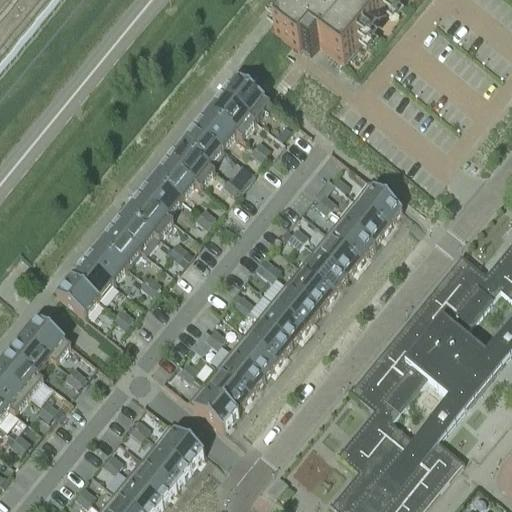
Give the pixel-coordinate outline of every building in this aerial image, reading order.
[(301,0),(289,15),(273,35),(299,56),(302,53),(310,59),(318,49),(343,70),(400,0),(301,0)] [(235,80),(221,98),(255,126),(270,109),(235,80)] [(221,98),(207,115),(236,138),(236,139),(241,143),(255,126),(221,98)] [(207,115),(193,132),(222,155),(236,139),(236,138),(207,115)] [(193,132),(180,148),(208,172),(209,171),(222,155),(193,132)] [(276,143),(281,148),(290,137),(285,132),(276,143)] [(180,148),(166,165),(195,189),(194,189),(200,194),(214,176),(209,171),(208,172),(180,148)] [(259,148),(254,153),(265,162),(270,157),(259,148)] [(265,162),(254,153),(250,159),(261,168),(265,162)] [(166,165),(152,182),(181,205),(194,189),(195,189),(166,165)] [(231,181),(227,187),(238,196),(242,190),(231,181)] [(152,182),(138,199),(167,222),(168,222),(181,205),(152,182)] [(333,190),(344,199),(349,194),(338,185),(333,190)] [(238,196),(227,187),(222,192),(233,201),(238,196)] [(367,189),(353,206),(387,234),(402,217),(367,189)] [(138,199),(125,216),(153,239),(153,240),(159,244),(173,227),(168,222),(167,222),(138,199)] [(324,201),(319,207),(330,216),(335,211),(324,201)] [(353,206),(339,223),(374,251),(387,234),(353,206)] [(330,216),(319,207),(315,212),(326,221),(330,216)] [(204,215),(199,220),(210,229),(215,224),(204,215)] [(125,216),(111,232),(140,256),(153,240),(153,239),(125,216)] [(210,229),(199,220),(195,226),(206,235),(210,229)] [(339,223),(326,240),(360,268),(374,251),(339,223)] [(111,232),(97,249),(126,273),(140,256),(111,232)] [(297,235),(292,240),(303,249),(307,244),(297,235)] [(303,249),(292,240),(287,246),(298,255),(303,249)] [(326,240),(312,256),(346,285),(360,268),(326,240)] [(373,417),(338,460),(337,459),(335,460),(357,478),(340,500),(330,509),(328,511),(329,511),(426,511),(452,480),(459,475),(462,471),(464,469),(463,469),(437,448),(511,357),(511,248),(485,281),(460,261),(458,263),(451,274),(360,385),(356,388),(350,394),(348,396),(373,417)] [(97,249),(83,266),(112,289),(126,273),(97,249)] [(176,249),(172,254),(183,263),(187,258),(176,249)] [(183,263),(172,254),(167,260),(178,269),(183,263)] [(297,274),(303,279),(304,278),(333,301),(346,285),(312,256),(297,274)] [(83,266),(70,282),(99,306),(112,289),(83,266)] [(269,268),(264,274),(275,283),(280,277),(269,268)] [(275,283),(264,274),(260,279),(271,288),(275,283)] [(303,279),(291,294),(290,295),(319,318),(333,301),(304,278),(303,279)] [(99,306),(70,282),(56,299),(85,323),(99,306)] [(149,282),(144,288),(155,297),(160,291),(149,282)] [(155,297),(144,288),(140,293),(151,302),(155,297)] [(285,289),(271,307),(305,335),(319,318),(290,295),(291,294),(285,289)] [(241,302),(237,308),(248,317),(252,311),(241,302)] [(271,307),(257,324),(291,352),(305,335),(271,307)] [(248,317),(237,308),(232,313),(243,322),(248,317)] [(121,316),(117,321),(128,330),(132,325),(121,316)] [(128,330),(117,321),(112,327),(123,336),(128,330)] [(50,366),(55,370),(71,351),(36,323),(22,341),(51,365),(50,366)] [(257,324),(243,341),(277,368),(291,352),(257,324)] [(214,336),(210,341),(221,350),(225,345),(214,336)] [(38,380),(50,366),(51,365),(22,341),(8,358),(37,381),(38,380)] [(221,350),(210,341),(205,347),(216,356),(221,350)] [(243,341),(229,357),(264,385),(277,368),(243,341)] [(215,375),(220,380),(221,379),(250,402),(264,385),(229,357),(215,375)] [(38,380),(37,381),(8,358),(0,367),(0,378),(29,403),(43,385),(38,380)] [(187,369),(182,374),(193,383),(198,378),(187,369)] [(69,380),(80,389),(84,383),(74,374),(69,380)] [(193,383),(182,374),(178,380),(189,389),(193,383)] [(29,403),(0,378),(0,406),(10,415),(9,416),(14,420),(29,403)] [(220,380),(208,394),(208,395),(236,419),(250,402),(221,379),(220,380)] [(80,389),(69,380),(64,385),(75,394),(80,389)] [(208,395),(208,394),(203,390),(187,408),(222,436),(236,419),(208,395)] [(0,426),(9,416),(10,415),(0,406),(0,426)] [(42,413),(53,422),(57,417),(46,408),(42,413)] [(48,428),(53,422),(42,413),(37,419),(48,428)] [(134,433),(145,442),(150,437),(139,428),(134,433)] [(169,432),(154,449),(190,478),(204,461),(169,432)] [(134,433),(130,439),(141,448),(145,442),(134,433)] [(19,441),(14,446),(25,455),(30,450),(19,441)] [(25,455),(14,446),(10,452),(21,461),(25,455)] [(154,449),(140,466),(176,495),(190,478),(154,449)] [(122,470),(111,461),(107,466),(118,475),(122,470)] [(113,481),(118,475),(107,466),(102,472),(113,481)] [(140,466),(127,483),(163,511),(176,495),(140,466)] [(287,489),(278,482),(266,496),(275,504),(287,489)] [(162,511),(163,511),(127,483),(113,499),(128,511),(162,511)] [(91,509),(95,503),(84,494),(80,500),(91,509)] [(128,511),(113,499),(102,511),(128,511)] [(83,511),(87,511),(91,509),(80,500),(75,505),(83,511)]
